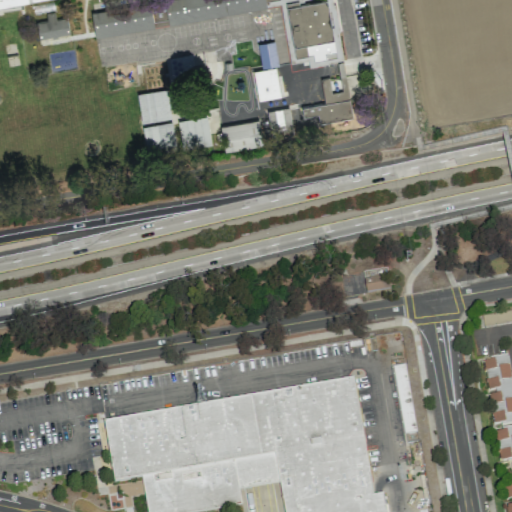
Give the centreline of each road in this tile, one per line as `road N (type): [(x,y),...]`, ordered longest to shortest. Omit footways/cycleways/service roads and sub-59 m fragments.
road 1 (motorway): [(0,304),(511,190)]
road 2 (residential): [(0,371),(435,299)]
road 3 (motorway): [(412,169),(0,266)]
road 4 (motorway): [(412,169),(0,240)]
road 5 (residential): [(0,208),(357,146),(387,124)]
road 6 (residential): [(435,299),(468,511)]
